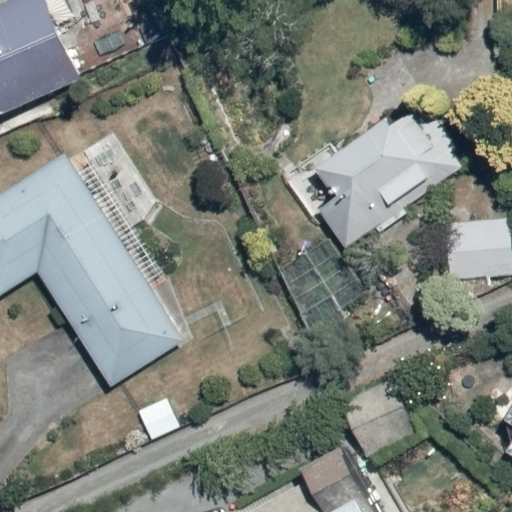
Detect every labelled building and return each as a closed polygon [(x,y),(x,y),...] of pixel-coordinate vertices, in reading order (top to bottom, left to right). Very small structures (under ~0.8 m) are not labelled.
[(0,1),(0,136),(48,113),(43,102),(88,81),(49,0),(5,0),(1,3),(0,1)] [(414,103),(323,173),(342,197),(323,211),(357,256),(467,172),(414,103)] [(80,151),(0,200),(0,296),(1,298),(50,268),(120,383),(193,338),(80,151)] [(511,214),(452,216),(453,280),(511,279),(511,214)] [(401,380),(350,406),(386,475),(437,449),(401,380)] [(309,491),(266,511),(390,511),(353,436),(296,464),(309,491)]
